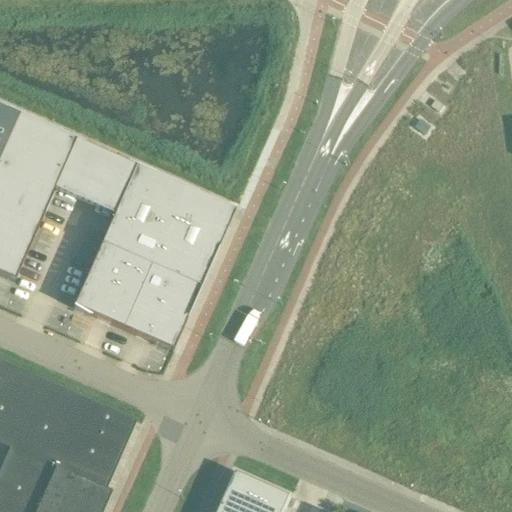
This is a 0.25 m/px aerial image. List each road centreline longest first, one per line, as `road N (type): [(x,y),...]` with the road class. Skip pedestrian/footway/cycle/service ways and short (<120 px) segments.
road 1 (unclassified): [(332,132),(199,423)]
road 2 (unclassified): [(199,423),(402,511)]
road 3 (unclassified): [(0,331),(199,423)]
road 4 (unclassified): [(332,132),(386,88),(465,0)]
road 5 (unclassified): [(332,132),(419,0)]
road 6 (unclassified): [(363,0),(338,72),(332,132)]
